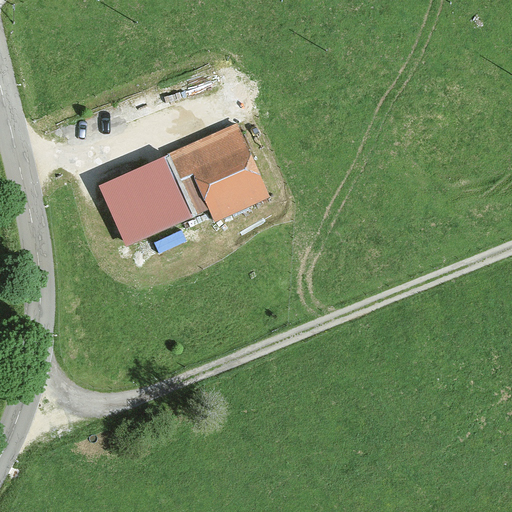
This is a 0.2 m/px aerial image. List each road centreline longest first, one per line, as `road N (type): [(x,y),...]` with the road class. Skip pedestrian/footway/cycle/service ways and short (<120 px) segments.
road 1 (track): [(34,387),(103,406),(511,247)]
road 2 (tertiary): [(0,78),(39,245),(41,313),(34,387),(0,457)]
